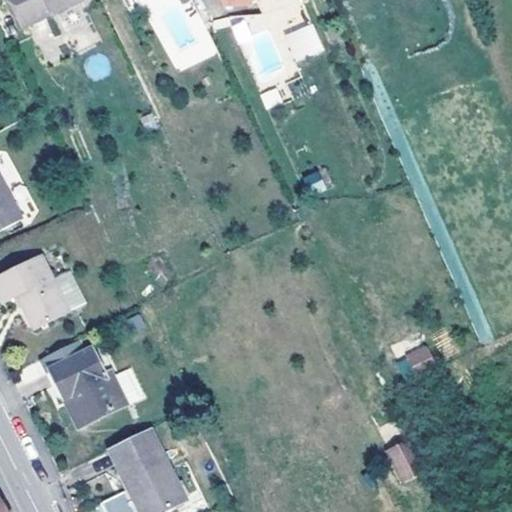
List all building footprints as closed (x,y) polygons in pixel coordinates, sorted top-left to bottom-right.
[(1,0),(19,35),(78,6),(75,0),(1,0)] [(286,32),(296,61),(324,51),(314,23),(286,32)] [(266,109),(282,102),(276,87),(260,94),(266,109)] [(318,170),(304,177),(313,194),(326,187),(318,170)] [(0,229),(20,220),(0,180),(0,229)] [(15,297),(31,330),(67,313),(39,257),(0,275),(0,300),(2,304),(15,297)] [(411,384),(437,360),(421,343),(395,367),(411,384)] [(102,377),(89,352),(50,370),(79,427),(125,405),(109,374),(102,377)] [(132,367),(115,374),(129,405),(145,398),(132,367)] [(167,511),(185,503),(151,431),(111,451),(130,491),(139,511),(167,511)] [(399,483),(423,472),(409,440),(385,450),(399,483)] [(139,511),(130,491),(100,505),(103,511),(139,511)]
